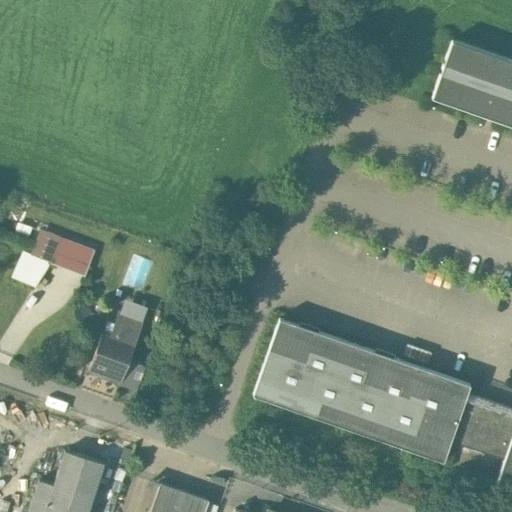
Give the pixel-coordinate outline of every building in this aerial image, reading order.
[(511,59),(452,38),(431,96),(511,124),(511,432),(503,458),(493,486),(496,487),(511,479),(511,59)] [(84,275),(93,248),(60,237),(50,264),(84,275)] [(141,321),(119,312),(111,333),(102,330),(89,366),(120,378),(127,360),(141,321)] [(469,383),(278,317),(252,394),(443,460),(450,440),(467,390),(469,383)] [(144,366),(127,360),(120,378),(118,382),(136,388),(144,366)] [(511,432),(511,405),(467,390),(450,440),(503,458),(511,432)] [(63,448),(52,482),(37,477),(26,511),(86,511),(102,460),(63,448)] [(148,511),(203,511),(208,499),(159,482),(148,511)]
